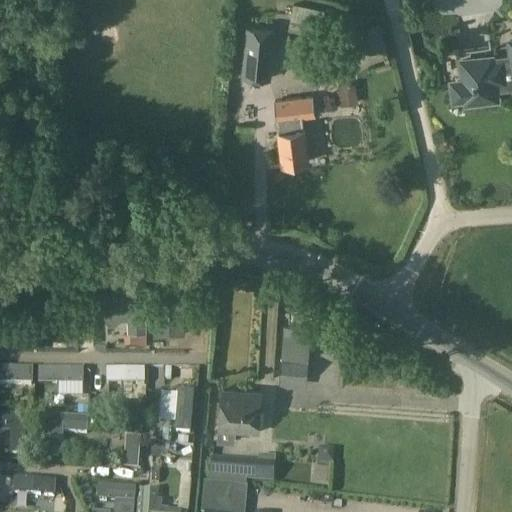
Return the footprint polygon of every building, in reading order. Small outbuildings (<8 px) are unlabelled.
[(293,5),(289,26),(319,33),(320,26),(323,12),(293,5)] [(245,27),(241,78),(271,80),(275,30),(245,27)] [(482,44),(482,30),(459,31),(459,45),(482,44)] [(509,58),(492,60),(491,57),(460,60),(463,81),(457,81),(451,88),(452,95),(459,100),(465,100),(465,104),(496,100),(495,89),(511,87),(511,39),(507,40),(509,58)] [(357,83),(339,85),(341,107),(360,105),(357,83)] [(279,121),(302,119),(314,117),(312,96),(275,100),(276,122),(279,121)] [(280,134),(278,134),(283,165),(307,162),(303,131),(302,119),(279,121),(280,134)] [(185,307),(185,290),(153,290),(153,333),(168,333),(168,307),(185,307)] [(143,296),(103,296),(103,316),(105,316),(105,320),(110,324),(116,324),(120,320),(120,316),(128,316),(128,328),(143,328),(143,296)] [(31,305),(0,306),(0,328),(9,328),(9,324),(32,323),(31,305)] [(307,361),(280,359),(278,377),(306,379),(307,361)] [(77,388),(77,379),(82,379),(82,368),(47,368),(46,379),(61,379),(61,388),(77,388)] [(219,430),(218,443),(234,444),(235,431),(253,433),(258,433),(261,393),(222,390),(219,430)] [(178,391),(176,433),(191,434),(194,392),(178,391)] [(25,456),(25,432),(26,416),(0,415),(0,432),(11,433),(10,455),(25,456)] [(37,418),(36,460),(52,460),(53,442),(63,443),(63,434),(63,425),(54,425),(54,419),(37,418)] [(260,462),(212,459),(211,479),(259,483),(260,462)] [(98,487),(97,501),(115,502),(114,511),(133,511),(135,490),(98,487)] [(157,491),(143,490),(141,511),(180,511),(160,510),(161,501),(156,500),(157,491)]
